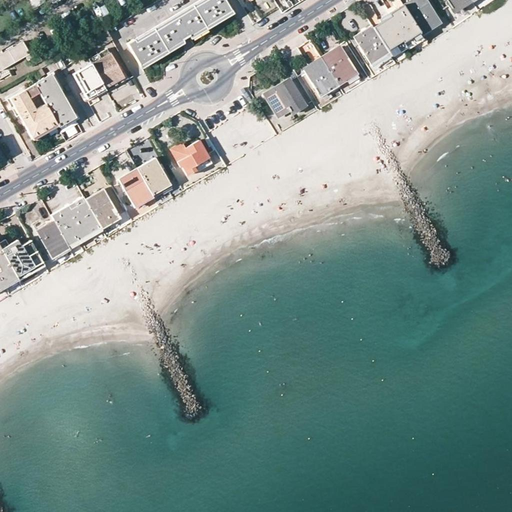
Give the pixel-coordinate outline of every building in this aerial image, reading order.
[(157,58),(155,55),(212,21),(215,24),(223,18),(222,15),(230,10),(227,6),(223,0),(205,0),(135,42),(133,39),(126,43),(139,65),(147,60),(149,63),(157,58)] [(390,0),(391,0),(398,13),(387,20),(373,30),(387,51),(395,45),(398,50),(405,46),(402,41),(418,31),(409,16),(398,0),(390,0)] [(445,0),(453,12),(471,1),(470,0),(445,0)] [(420,8),(409,16),(418,31),(420,33),(426,29),(425,27),(437,19),(426,4),(420,8)] [(368,16),(365,17),(371,26),(374,25),(368,16)] [(354,37),(358,45),(372,65),(383,58),(389,54),(387,51),(373,30),(371,26),(360,33),(354,37)] [(80,45),(84,53),(98,45),(100,47),(112,40),(106,30),(80,45)] [(420,33),(418,31),(402,41),(405,46),(421,35),(420,33)] [(297,46),(305,62),(318,57),(311,40),(297,46)] [(0,79),(10,74),(6,67),(24,56),(27,60),(32,57),(30,53),(28,53),(22,42),(12,47),(11,44),(0,50),(2,53),(0,54),(0,79)] [(84,53),(80,45),(65,54),(69,61),(84,53)] [(387,51),(389,54),(398,50),(395,45),(387,51)] [(329,52),(320,58),(336,83),(338,85),(345,81),(343,78),(353,71),(350,67),(337,46),(329,52)] [(108,54),(90,64),(104,87),(111,84),(122,77),(108,54)] [(84,68),(90,64),(86,56),(79,60),(84,68)] [(310,67),(303,72),(317,94),(336,83),(320,58),(314,62),(315,64),(310,67)] [(84,68),(72,74),(86,98),(97,91),(104,87),(90,64),(84,68)] [(356,75),(353,71),(343,78),(345,81),(356,75)] [(38,92),(45,104),(55,123),(57,125),(66,120),(73,117),(49,75),(34,84),(38,92)] [(271,103),(279,116),(288,111),(289,114),(303,105),(288,80),(275,87),(263,94),(269,104),(271,103)] [(28,98),(38,92),(34,84),(9,99),(30,137),(55,123),(45,104),(35,109),(28,98)] [(57,125),(63,136),(78,127),(73,117),(66,120),(57,125)] [(194,170),(192,165),(206,157),(198,141),(183,149),(180,143),(170,149),(179,167),(181,166),(186,175),(194,170)] [(210,163),(206,157),(192,165),(194,170),(195,172),(210,163)] [(135,168),(137,171),(149,193),(168,182),(154,158),(145,162),(135,168)] [(137,171),(135,168),(117,178),(119,182),(127,178),(137,171)] [(131,203),(149,193),(137,171),(127,178),(119,182),(131,203)] [(149,193),(152,197),(170,187),(168,182),(149,193)] [(99,191),(84,199),(94,217),(98,224),(116,213),(109,201),(102,189),(99,191)] [(152,197),(149,193),(131,203),(133,208),(152,197)] [(84,199),(83,197),(70,204),(51,215),(54,222),(67,244),(99,226),(98,224),(94,217),(84,199)] [(99,226),(101,229),(119,218),(116,213),(98,224),(99,226)] [(47,226),(37,231),(50,255),(68,246),(67,244),(54,222),(47,226)] [(43,263),(30,239),(29,239),(22,243),(19,238),(15,241),(10,243),(7,238),(0,241),(0,248),(17,278),(43,263)] [(0,287),(17,278),(0,248),(0,287)]
